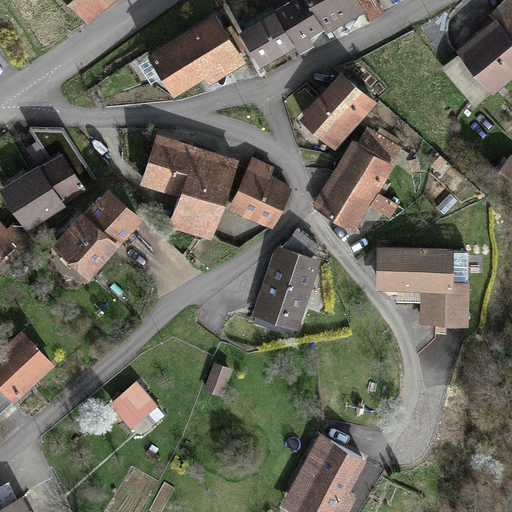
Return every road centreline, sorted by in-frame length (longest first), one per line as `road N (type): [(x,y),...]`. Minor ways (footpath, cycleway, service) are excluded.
road 1 (residential): [(0,453),(168,308),(307,218)]
road 2 (residential): [(393,437),(406,412),(404,337),(307,218)]
road 3 (residential): [(263,94),(435,0)]
road 4 (residential): [(159,0),(8,98)]
road 5 (residential): [(8,98),(58,118),(162,113)]
road 6 (residential): [(162,113),(286,157)]
